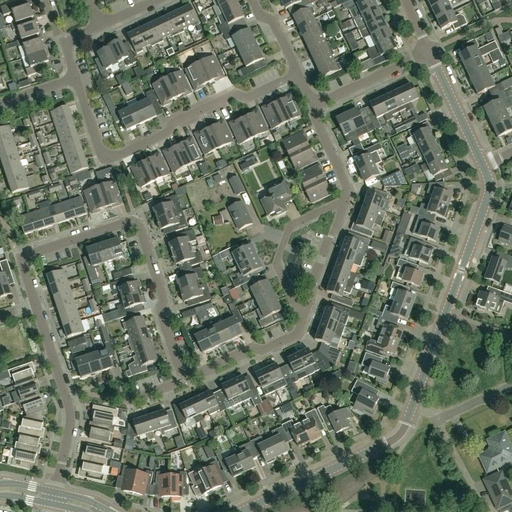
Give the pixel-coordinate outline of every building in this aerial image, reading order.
[(16,24),(36,17),(35,12),(32,11),(30,7),(32,6),(29,0),(24,0),(1,8),(4,16),(13,13),(16,23),(16,24)] [(235,0),(227,0),(215,6),(212,7),(217,18),(218,17),(239,8),(239,7),(235,0)] [(281,0),(286,10),(297,4),(300,10),(311,5),(308,0),(281,0)] [(319,9),(328,5),(326,0),(322,0),(316,3),(319,9)] [(337,0),(335,1),(335,2),(330,5),(332,10),(342,5),(352,0),(337,0)] [(373,0),(366,0),(359,4),(356,0),(352,0),(342,5),(345,11),(347,10),(348,11),(349,10),(353,19),(362,15),(378,8),(373,0)] [(427,0),(432,9),(448,2),(446,0),(427,0)] [(490,0),(492,4),(495,12),(510,5),(507,0),(490,0)] [(437,20),(452,12),(448,2),(432,9),(437,20)] [(180,11),(188,27),(192,25),(193,28),(200,25),(198,22),(191,6),(180,11)] [(239,8),(218,17),(221,25),(218,27),(222,35),(223,34),(231,31),(228,25),(244,18),(239,7),(239,8)] [(298,27),(315,19),(313,15),(315,13),(312,7),(310,8),(293,16),(298,27)] [(382,18),(378,8),(362,15),(353,19),(358,29),(382,18)] [(184,29),(188,27),(180,11),(170,16),(179,35),(184,32),(184,29)] [(452,12),(437,20),(442,30),(453,25),(455,26),(456,26),(458,28),(454,30),(455,31),(467,25),(465,19),(460,20),(458,16),(455,17),(452,12)] [(173,37),(179,35),(170,16),(159,20),(167,37),(171,35),(173,37)] [(22,41),(41,34),(42,34),(40,29),(37,28),(36,24),(38,23),(36,17),(16,24),(16,23),(11,25),(13,31),(18,30),(22,40),(22,41)] [(371,36),(387,28),(382,18),(358,29),(363,40),(371,36)] [(303,37),(322,28),(319,22),(316,23),(315,19),(298,27),(303,37)] [(163,39),(167,37),(159,20),(149,25),(158,44),(164,42),(163,39)] [(152,47),(158,44),(149,25),(139,30),(146,47),(150,45),(152,47)] [(237,48),(254,40),(249,30),(239,35),(236,28),(231,31),(223,34),(226,41),(232,38),(237,48)] [(308,47),(324,40),(323,36),(325,34),(322,28),(303,37),(308,47)] [(376,46),(392,39),(387,28),(371,36),(376,46)] [(142,48),(146,47),(139,30),(128,35),(136,52),(137,54),(143,51),(142,48)] [(354,38),(352,32),(346,35),(349,40),(351,45),(357,43),(354,38)] [(27,58),(48,51),(46,47),(43,45),(42,41),(43,40),(41,34),(22,41),(22,40),(17,42),(19,48),(24,47),(27,58)] [(397,49),(392,39),(376,46),(376,47),(367,51),(371,59),(372,61),(381,57),(397,49)] [(242,58),(259,50),(254,40),(237,48),(242,58)] [(313,58),(332,49),(329,43),(326,44),(324,40),(308,47),(313,58)] [(477,48),(478,47),(475,40),(462,46),(465,52),(459,55),(464,65),(481,57),(498,49),(495,42),(477,50),(477,48)] [(110,49),(118,65),(117,63),(125,60),(128,67),(137,62),(132,51),(126,53),(120,41),(109,46),(110,48),(110,49)] [(106,71),(118,65),(110,49),(110,48),(98,54),(104,66),(99,69),(104,80),(110,77),(106,71)] [(318,68),(334,60),(332,56),(334,55),(332,49),(313,58),(318,68)] [(259,50),(242,58),(246,68),(240,71),(243,77),(256,71),(253,65),(264,60),(259,50)] [(48,51),(27,58),(31,69),(26,70),(28,77),(53,69),(50,62),(49,63),(47,59),(49,55),(48,51)] [(200,63),(209,83),(218,79),(219,81),(225,78),(214,56),(200,63)] [(468,75),(485,67),(481,57),(464,65),(468,75)] [(374,67),(372,61),(371,59),(358,65),(362,73),(374,67)] [(334,60),(318,68),(323,79),(339,71),(342,70),(339,64),(336,64),(334,60)] [(201,87),(209,83),(200,63),(186,70),(196,92),(202,89),(201,87)] [(473,85),(490,77),(485,67),(468,75),(473,85)] [(167,78),(177,98),(185,94),(186,96),(192,93),(182,72),(167,78)] [(490,77),(473,85),(478,95),(494,87),(495,87),(490,77)] [(168,102),(177,98),(167,78),(153,85),(163,107),(169,104),(168,102)] [(126,95),(132,92),(128,83),(122,86),(126,95)] [(498,94),(504,91),(501,84),(495,87),(494,87),(498,94)] [(401,90),(411,111),(414,109),(411,102),(418,99),(412,85),(401,90)] [(408,112),(411,111),(401,90),(391,94),(399,112),(406,109),(408,112)] [(139,104),(147,122),(157,117),(152,106),(158,103),(152,91),(146,94),(148,100),(139,104)] [(489,118),(506,110),(501,100),(507,97),(504,91),(498,94),(491,97),(494,104),(484,108),(489,118)] [(277,103),(287,123),(301,116),(291,94),(285,97),(286,99),(277,103)] [(392,116),(399,112),(391,94),(380,99),(390,120),(394,119),(392,116)] [(387,122),(390,120),(380,99),(370,104),(374,114),(369,117),(375,129),(376,131),(382,129),(377,119),(384,115),(387,122)] [(272,130),(287,123),(277,103),(269,107),(268,105),(262,108),(272,130)] [(137,126),(147,122),(139,104),(129,109),(137,126)] [(137,126),(129,109),(119,114),(116,107),(113,109),(112,105),(107,107),(115,123),(122,120),(127,131),(137,126)] [(54,123),(72,117),(68,107),(51,112),(54,123)] [(245,118),(254,138),(269,131),(258,110),(252,112),(253,114),(245,118)] [(375,129),(369,117),(362,120),(358,110),(347,115),(355,131),(365,126),(368,133),(375,129)] [(493,128),(510,120),(506,110),(489,118),(493,128)] [(33,125),(39,123),(37,118),(41,117),(39,112),(30,115),(33,125)] [(414,118),(417,124),(428,119),(425,114),(418,117),(417,114),(413,116),(414,118)] [(349,134),(355,131),(347,115),(337,120),(348,143),(352,141),(349,134)] [(58,133),(75,128),(72,117),(54,123),(58,133)] [(240,145),(254,138),(245,118),(236,122),(235,120),(229,123),(240,145)] [(407,129),(417,124),(414,118),(404,123),(407,129)] [(210,129),(219,149),(234,142),(224,120),(218,123),(219,125),(210,129)] [(511,123),(510,120),(493,128),(498,138),(511,131),(511,123)] [(407,129),(404,123),(394,127),(397,134),(407,130),(407,129)] [(0,140),(13,137),(9,126),(0,129),(0,140)] [(428,129),(421,132),(419,127),(408,132),(411,138),(410,138),(413,145),(411,146),(412,149),(433,139),(428,129)] [(61,144),(78,138),(75,128),(58,133),(61,144)] [(205,156),(219,149),(210,129),(202,133),(201,131),(195,134),(205,156)] [(290,157),(309,148),(305,139),(307,138),(304,132),(283,142),(290,157)] [(0,152),(16,147),(13,137),(0,140),(0,152)] [(65,154),(82,148),(78,138),(61,144),(65,154)] [(179,147),(188,166),(202,159),(192,138),(186,141),(187,143),(179,147)] [(424,157),(438,150),(433,139),(412,149),(408,152),(409,155),(416,152),(419,159),(424,157)] [(364,151),(361,144),(349,149),(352,156),(364,151)] [(375,166),(382,163),(377,152),(383,149),(380,144),(364,151),(367,150),(370,155),(355,162),(360,172),(375,165),(375,166)] [(0,155),(2,163),(19,157),(16,147),(0,152),(0,155)] [(173,173),(188,166),(179,147),(170,151),(169,149),(163,151),(173,173)] [(68,164),(85,158),(82,148),(65,154),(68,164)] [(309,148),(290,157),(296,171),(318,161),(315,155),(313,156),(309,148)] [(422,170),(443,160),(438,150),(424,157),(427,164),(420,167),(422,170)] [(146,162),(155,181),(170,175),(160,153),(154,156),(155,158),(146,162)] [(6,173),(23,168),(19,157),(2,163),(6,173)] [(85,158),(68,164),(71,175),(89,169),(85,158)] [(443,160),(422,170),(424,173),(430,170),(436,182),(443,179),(441,174),(448,171),(443,160)] [(141,188),(155,181),(146,162),(137,166),(136,164),(130,167),(141,188)] [(249,170),(249,168),(246,163),(240,166),(243,173),(249,170)] [(305,189),(324,180),(320,172),(322,171),(320,165),(298,175),(305,189)] [(375,165),(360,172),(365,183),(380,176),(375,166),(375,165)] [(9,183),(26,178),(23,168),(6,173),(9,183)] [(384,188),(401,187),(400,186),(406,183),(401,171),(381,181),(384,188)] [(237,196),(244,193),(234,172),(227,175),(237,196)] [(26,178),(9,183),(13,194),(30,188),(26,178)] [(286,212),(282,202),(292,198),(284,180),(267,188),(271,196),(262,201),(269,215),(275,213),(277,216),(286,212)] [(324,180),(305,189),(312,204),(333,194),(330,188),(328,189),(324,180)] [(100,187),(106,208),(115,205),(116,207),(122,205),(115,182),(100,187)] [(431,201),(448,207),(452,196),(441,192),(441,190),(445,189),(444,183),(429,184),(429,188),(427,193),(433,196),(431,201)] [(98,211),(106,208),(100,187),(85,192),(92,215),(98,213),(98,211)] [(379,210),(386,213),(387,209),(380,207),(383,199),(387,201),(389,195),(375,190),(373,196),(368,194),(364,205),(379,210)] [(157,220),(183,211),(177,195),(165,199),(167,205),(153,209),(157,220)] [(71,201),(76,218),(87,215),(81,197),(71,201)] [(66,221),(76,218),(71,201),(60,204),(66,221)] [(447,211),(448,207),(431,201),(429,207),(427,206),(425,211),(419,209),(417,215),(419,216),(431,220),(433,214),(444,218),(446,219),(449,212),(447,211)] [(239,230),(252,224),(242,202),(229,209),(239,230)] [(56,225),(66,221),(60,204),(50,208),(56,225)] [(382,223),(386,213),(379,210),(364,205),(360,216),(382,223)] [(46,228),(56,225),(50,208),(40,211),(46,228)] [(35,232),(46,228),(40,211),(30,214),(35,232)] [(183,211),(157,220),(160,230),(174,226),(176,232),(188,228),(183,211)] [(25,235),(35,232),(30,214),(19,218),(25,235)] [(218,224),(226,221),(223,214),(215,217),(218,224)] [(381,227),(382,223),(360,216),(357,224),(354,223),(351,231),(371,238),(374,232),(371,232),(374,224),(381,227)] [(440,231),(428,227),(431,220),(419,216),(412,234),(436,242),(440,231)] [(408,228),(400,225),(397,233),(405,236),(408,228)] [(511,229),(504,227),(499,241),(511,245),(511,229)] [(172,255),(192,248),(190,243),(197,241),(193,230),(181,234),(183,240),(169,244),(172,255)] [(399,254),(396,252),(402,236),(398,234),(390,256),(398,258),(399,254)] [(368,246),(370,240),(356,235),(354,241),(346,238),(342,249),(364,257),(365,257),(369,246),(368,246)] [(427,265),(432,253),(420,249),(422,242),(411,238),(406,251),(410,252),(408,258),(427,265)] [(108,243),(113,261),(124,257),(118,239),(108,243)] [(127,240),(122,242),(124,249),(130,247),(127,240)] [(103,264),(113,261),(108,243),(97,246),(103,264)] [(94,267),(103,264),(97,246),(87,250),(90,258),(84,260),(91,282),(99,280),(94,267)] [(238,266),(257,257),(255,254),(257,253),(254,246),(252,247),(251,246),(235,254),(233,248),(219,254),(222,260),(228,257),(230,262),(235,259),(238,266)] [(192,248),(172,255),(176,265),(190,261),(191,266),(204,262),(200,252),(193,254),(192,248)] [(363,261),(364,257),(342,249),(338,260),(353,265),(356,258),(363,261)] [(203,252),(206,260),(212,257),(210,250),(203,252)] [(511,257),(507,256),(505,262),(492,258),(485,278),(499,284),(505,269),(511,269),(511,257)] [(249,282),(246,276),(262,269),(262,268),(263,267),(260,260),(259,261),(257,257),(238,266),(241,272),(236,275),(238,279),(232,282),(235,288),(241,285),(241,286),(249,282)] [(0,297),(12,294),(6,277),(12,275),(7,260),(0,262),(0,264),(3,274),(0,274),(0,297)] [(351,273),(353,265),(338,260),(334,271),(350,276),(355,278),(356,279),(358,275),(351,273)] [(419,287),(423,276),(412,272),(414,265),(399,260),(397,266),(400,268),(398,273),(404,276),(402,281),(419,287)] [(312,275),(317,265),(308,261),(303,270),(312,275)] [(82,264),(77,266),(79,272),(85,270),(82,264)] [(181,292),(200,286),(198,280),(205,278),(201,267),(189,271),(191,277),(177,281),(181,292)] [(117,273),(119,279),(133,275),(131,268),(117,273)] [(50,286),(68,281),(64,270),(47,276),(50,286)] [(353,285),(355,278),(350,276),(334,271),(331,281),(352,289),(354,286),(353,285)] [(255,299),(273,291),(268,281),(259,285),(256,278),(249,282),(241,286),(244,292),(251,289),(255,299)] [(122,299),(141,293),(140,289),(141,288),(139,282),(124,287),(122,280),(109,284),(113,296),(120,294),(122,299)] [(54,297),(71,291),(68,281),(50,286),(54,297)] [(327,292),(342,298),(344,292),(350,295),(352,289),(331,281),(327,292)] [(372,293),(374,285),(363,281),(360,289),(372,293)] [(395,303),(412,309),(416,298),(404,294),(406,288),(393,283),(391,289),(396,291),(394,297),(397,298),(395,303)] [(206,284),(200,286),(181,292),(184,303),(198,298),(199,304),(212,300),(206,284)] [(89,285),(84,287),(86,293),(88,297),(92,296),(91,291),(89,285)] [(57,307),(74,301),(71,291),(54,297),(57,307)] [(256,311),(277,301),(273,291),(255,299),(260,308),(256,310),(256,311)] [(507,302),(509,295),(498,291),(495,298),(480,292),(476,306),(494,313),(498,304),(503,306),(505,301),(507,302)] [(141,293),(122,299),(124,305),(117,307),(121,318),(133,314),(131,308),(146,303),(144,296),(142,297),(141,293)] [(341,304),(352,308),(354,302),(344,298),(341,304)] [(61,317),(78,312),(74,301),(57,307),(61,317)] [(277,301),(256,311),(261,320),(258,322),(262,328),(276,322),(273,315),(282,311),(277,301)] [(407,320),(412,309),(395,303),(393,308),(386,306),(381,318),(387,320),(389,314),(407,320)] [(323,319),(345,327),(349,316),(348,316),(350,310),(339,306),(337,311),(327,308),(323,319)] [(184,320),(197,315),(195,309),(182,313),(184,320)] [(240,316),(237,309),(231,312),(234,318),(240,316)] [(64,328),(81,322),(78,312),(61,317),(64,328)] [(106,328),(102,315),(96,317),(98,322),(95,322),(97,328),(99,328),(100,330),(106,328)] [(387,320),(381,318),(380,317),(376,328),(383,330),(380,337),(399,344),(403,332),(393,328),(395,323),(387,320)] [(129,335),(146,329),(143,318),(123,324),(125,331),(128,330),(129,335)] [(224,323),(232,340),(242,335),(234,318),(224,323)] [(343,334),(345,327),(323,319),(319,330),(334,335),(341,338),(342,334),(343,334)] [(67,338),(90,331),(87,321),(81,322),(64,328),(67,338)] [(223,345),(215,327),(212,323),(203,327),(213,349),(223,345)] [(223,345),(232,340),(224,323),(215,327),(223,345)] [(213,349),(203,327),(202,325),(197,328),(200,334),(195,337),(203,354),(213,349)] [(108,333),(106,328),(100,330),(104,344),(105,344),(107,350),(113,348),(108,333)] [(130,346),(150,340),(146,329),(129,335),(131,339),(128,340),(130,346)] [(337,349),(341,338),(334,335),(319,330),(315,341),(337,349)] [(386,358),(388,353),(395,355),(399,344),(380,337),(378,344),(368,341),(366,349),(365,351),(386,358)] [(70,349),(82,345),(80,338),(67,343),(70,349)] [(136,356),(154,350),(150,340),(130,346),(132,352),(135,351),(136,356)] [(97,354),(102,372),(113,368),(107,350),(105,351),(102,349),(101,347),(95,349),(97,354)] [(326,358),(336,366),(340,353),(329,349),(326,358)] [(154,350),(136,356),(133,357),(135,362),(128,366),(130,371),(126,372),(128,378),(148,371),(146,365),(157,362),(154,350)] [(298,355),(308,376),(312,374),(315,372),(319,371),(309,350),(298,355)] [(92,375),(102,372),(97,354),(86,357),(92,375)] [(386,385),(389,376),(387,376),(390,370),(376,365),(378,358),(366,354),(361,366),(370,369),(368,376),(377,379),(376,381),(386,385)] [(298,381),(308,376),(298,355),(287,360),(294,374),(289,376),(290,378),(295,389),(297,388),(295,383),(299,381),(298,381)] [(82,378),(92,375),(86,357),(76,360),(82,378)] [(322,373),(336,366),(326,358),(318,363),(322,373)] [(295,389),(290,378),(284,381),(277,365),(266,370),(276,390),(286,385),(290,394),(296,391),(295,389)] [(24,366),(8,371),(11,378),(13,377),(16,386),(29,382),(35,380),(32,370),(26,372),(24,366)] [(265,396),(276,390),(266,370),(255,375),(265,396)] [(233,382),(239,396),(243,403),(251,399),(255,407),(262,403),(255,388),(250,391),(243,377),(233,382)] [(373,415),(377,406),(376,405),(379,400),(366,393),(369,387),(357,381),(351,392),(360,397),(354,408),(362,413),(363,410),(373,415)] [(22,402),(35,397),(40,395),(37,385),(31,387),(29,382),(16,386),(14,387),(16,393),(18,392),(21,401),(22,402)] [(223,403),(227,410),(243,403),(239,396),(233,382),(222,387),(229,401),(223,403)] [(227,410),(223,403),(218,406),(211,392),(201,397),(207,411),(210,415),(220,410),(221,413),(227,410)] [(26,418),(42,422),(43,417),(41,412),(46,410),(42,401),(37,403),(35,397),(22,402),(21,401),(19,402),(22,409),(24,408),(27,416),(26,418)] [(201,414),(207,411),(201,397),(190,401),(200,422),(204,430),(208,428),(204,420),(204,421),(201,414)] [(4,407),(10,405),(8,398),(2,400),(4,407)] [(190,401),(180,406),(183,412),(176,415),(180,426),(185,424),(187,428),(189,428),(197,424),(200,422),(190,401)] [(315,410),(322,425),(331,421),(337,434),(343,431),(343,433),(353,428),(348,419),(350,418),(346,409),(335,415),(331,406),(325,409),(324,406),(315,410)] [(112,427),(112,426),(114,418),(117,418),(118,411),(102,408),(101,414),(95,413),(93,423),(99,424),(112,427)] [(322,425),(315,410),(305,415),(308,421),(301,424),(310,442),(321,437),(317,427),(322,425)] [(155,415),(160,430),(162,437),(166,435),(165,432),(178,428),(175,418),(169,420),(166,411),(155,415)] [(153,432),(160,430),(155,415),(144,418),(151,440),(155,439),(153,432)] [(42,422),(26,418),(24,418),(22,427),(20,427),(18,434),(20,434),(21,434),(34,437),(35,431),(41,432),(44,422),(42,422)] [(148,441),(151,440),(144,418),(133,422),(133,423),(128,424),(128,430),(126,440),(134,441),(135,438),(138,437),(146,435),(148,441)] [(9,430),(10,423),(3,421),(2,428),(9,430)] [(310,442),(301,424),(295,427),(292,421),(282,426),(283,427),(288,439),(289,440),(294,438),(299,447),(310,442)] [(99,424),(93,423),(90,422),(88,432),(91,432),(89,439),(109,443),(111,434),(113,434),(115,427),(112,426),(112,427),(99,424)] [(283,441),(288,439),(283,427),(272,432),(275,439),(269,441),(277,458),(288,452),(283,441)] [(40,438),(34,437),(21,434),(20,434),(19,443),(16,443),(15,449),(31,453),(32,447),(38,448),(40,438)] [(488,471),(511,459),(511,451),(504,435),(489,441),(494,451),(481,457),(488,471)] [(277,458),(269,441),(264,444),(261,437),(250,442),(256,454),(261,451),(266,463),(267,462),(267,464),(274,461),(273,459),(277,458)] [(104,465),(104,466),(106,467),(108,459),(105,459),(107,450),(88,445),(87,452),(84,451),(82,461),(85,461),(104,465)] [(237,457),(244,473),(255,468),(245,445),(239,448),(242,454),(237,456),(237,457)] [(160,447),(154,449),(157,457),(163,455),(160,447)] [(31,453),(15,449),(11,449),(9,458),(13,459),(11,466),(27,469),(29,463),(34,464),(37,454),(31,453)] [(209,459),(214,457),(212,451),(206,454),(209,459)] [(237,457),(237,456),(235,453),(228,456),(228,458),(225,459),(233,478),(244,473),(237,457)] [(102,475),(104,466),(104,465),(85,461),(83,467),(80,467),(78,477),(103,482),(104,475),(102,475)] [(204,471),(213,490),(221,486),(221,485),(229,482),(224,471),(221,472),(216,461),(210,464),(212,467),(204,471)] [(133,493),(137,473),(129,471),(130,468),(124,466),(121,477),(118,476),(116,489),(124,490),(124,492),(133,493)] [(152,496),(153,486),(150,486),(153,473),(147,471),(146,475),(137,473),(133,493),(142,495),(142,494),(152,496)] [(204,494),(213,490),(204,471),(196,475),(194,472),(188,475),(194,487),(192,488),(196,497),(204,493),(204,494)] [(171,497),(171,476),(162,476),(162,473),(157,473),(155,484),(153,484),(153,486),(152,496),(162,496),(162,497),(171,497)] [(171,476),(171,497),(181,497),(181,496),(189,496),(189,486),(187,486),(187,473),(180,473),(180,476),(171,476)] [(485,482),(499,511),(506,511),(508,511),(507,511),(511,511),(511,506),(510,503),(511,501),(511,495),(502,474),(485,482)]
